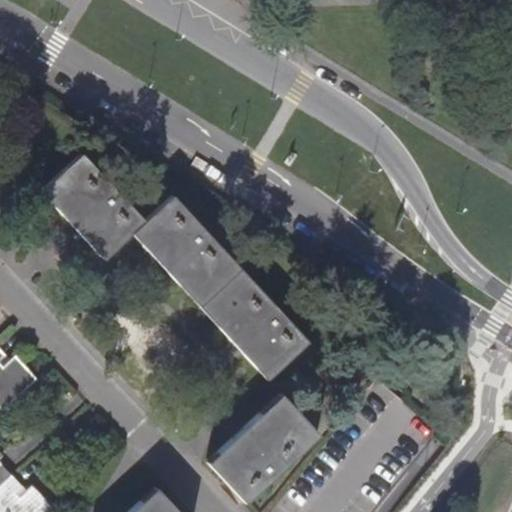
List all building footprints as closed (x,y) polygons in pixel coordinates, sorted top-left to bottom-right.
[(241,352),(266,379),(307,341),(171,196),(144,221),(81,153),(40,191),(69,221),(79,233),(103,259),(130,234),(135,239),(166,271),(232,342),(241,352)] [(0,409),(2,411),(37,379),(15,356),(3,367),(0,363),(0,360),(4,356),(0,351),(0,409)] [(232,438),(206,462),(244,503),(318,434),(280,393),(232,438)] [(0,511),(51,511),(54,510),(31,487),(19,498),(15,493),(21,487),(1,466),(0,466),(0,456),(2,455),(0,452),(0,511)] [(171,511),(154,493),(133,511),(171,511)]
